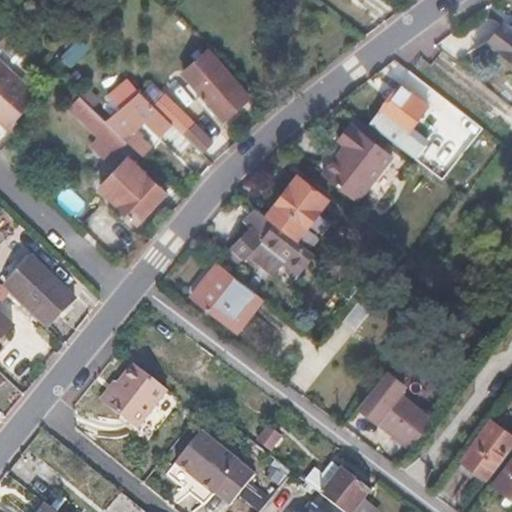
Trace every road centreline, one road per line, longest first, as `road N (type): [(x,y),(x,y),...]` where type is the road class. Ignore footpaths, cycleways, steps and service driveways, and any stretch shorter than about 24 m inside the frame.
road 1 (residential): [(449,0),(225,171),(125,295)]
road 2 (unclassified): [(33,403),(164,511)]
road 3 (residential): [(125,295),(0,182)]
road 4 (residential): [(33,403),(125,295)]
